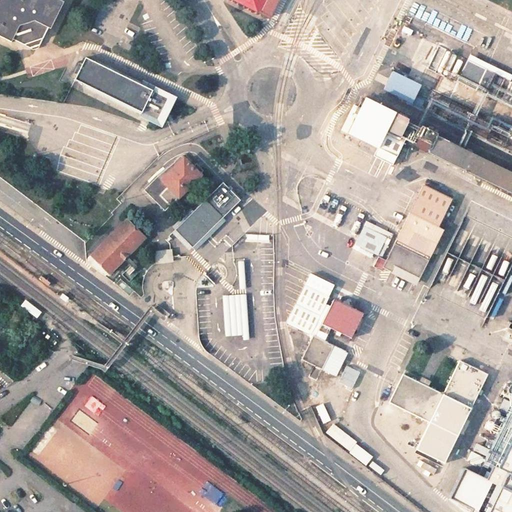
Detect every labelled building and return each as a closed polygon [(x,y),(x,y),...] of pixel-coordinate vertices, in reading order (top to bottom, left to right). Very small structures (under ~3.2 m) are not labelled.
[(60,7),(45,0),(0,0),(0,41),(8,46),(9,44),(27,53),(36,49),(44,33),(47,34),(60,7)] [(275,0),(226,0),(226,1),(265,20),(275,0)] [(467,60),(457,81),(499,102),(509,81),(467,60)] [(85,67),(80,65),(72,81),(158,124),(170,102),(88,61),(85,67)] [(380,87),(410,100),(417,83),(387,70),(380,87)] [(489,130),(426,99),(418,115),(511,162),(511,133),(492,124),(489,130)] [(511,179),(362,105),(346,138),(359,144),(356,149),(373,158),(372,159),(391,168),(404,144),(511,197),(511,179)] [(181,158),(145,192),(165,213),(200,178),(199,177),(203,173),(196,166),(193,170),(181,158)] [(222,186),(175,232),(192,250),(240,203),(222,186)] [(455,202),(428,187),(384,266),(392,270),(395,265),(420,278),(445,232),(441,229),(455,202)] [(132,219),(128,222),(92,257),(110,274),(145,239),(135,230),(138,226),(132,219)] [(377,257),(389,232),(364,220),(352,245),(377,257)] [(271,234),(245,234),(245,243),(270,243),(271,234)] [(173,249),(154,251),(155,264),(173,263),(173,249)] [(420,278),(395,265),(392,270),(417,284),(420,278)] [(327,296),(304,284),(285,321),(308,333),(327,296)] [(63,293),(60,297),(66,302),(69,298),(63,293)] [(247,294),(223,296),(226,337),(243,336),(243,341),(250,341),(247,294)] [(362,314),(332,299),(320,323),(349,338),(362,314)] [(23,302),(20,307),(36,319),(42,312),(25,300),(23,302)] [(345,352),(311,334),(299,358),(333,375),(345,352)] [(341,376),(353,382),(360,369),(347,363),(341,376)] [(442,395),(402,374),(388,401),(428,422),(414,449),(442,463),(487,377),(459,363),(442,395)] [(339,445),(365,463),(371,454),(329,425),(324,432),(340,444),(339,445)] [(511,511),(511,439),(496,470),(492,468),(485,481),(463,470),(448,499),(474,511),(511,511)]
